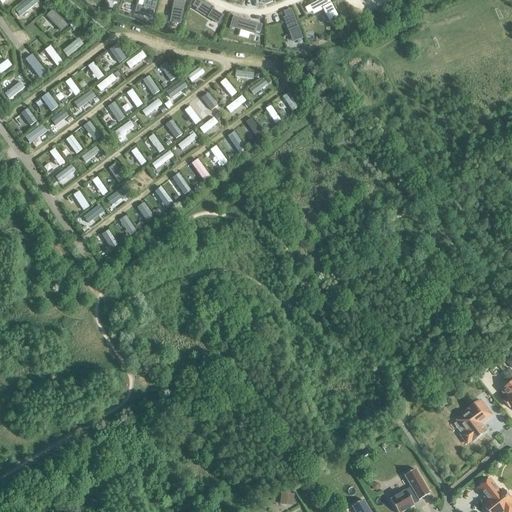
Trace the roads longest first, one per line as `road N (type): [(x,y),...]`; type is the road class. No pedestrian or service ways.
road 1 (unknown): [(52,204),(215,66),(245,64),(286,82),(281,101),(262,116),(187,151),(79,245)]
road 2 (unknown): [(296,304),(228,271),(73,320),(32,280),(26,245),(0,235)]
road 3 (unknown): [(484,287),(390,364)]
